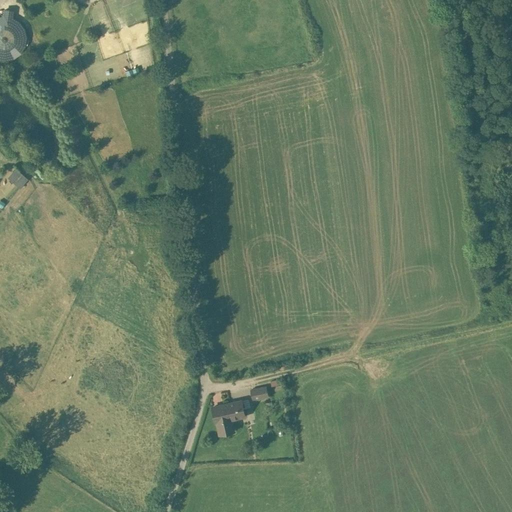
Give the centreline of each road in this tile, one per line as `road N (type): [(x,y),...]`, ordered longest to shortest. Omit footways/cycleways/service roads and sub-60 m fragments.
road 1 (residential): [(165,0),(205,381),(162,511)]
road 2 (track): [(511,316),(205,381)]
